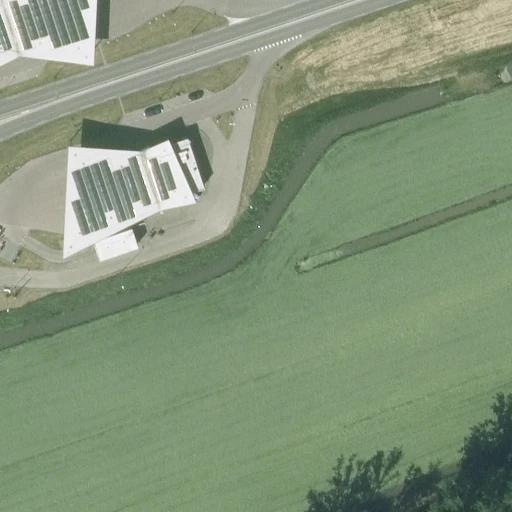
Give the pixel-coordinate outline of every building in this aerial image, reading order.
[(0,0),(0,52),(10,49),(10,48),(20,45),(4,0),(0,0)] [(94,0),(1,0),(18,49),(91,56),(94,0)] [(187,134),(170,140),(167,132),(141,145),(159,203),(194,195),(192,189),(204,185),(187,134)] [(61,249),(159,203),(141,145),(67,136),(61,249)] [(130,224),(92,237),(95,248),(99,257),(137,244),(134,234),(130,224)]
